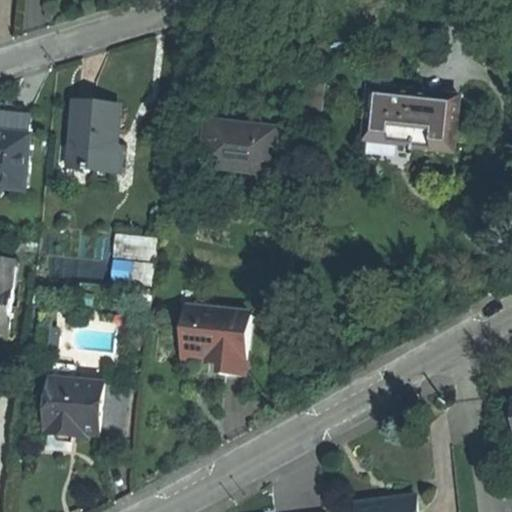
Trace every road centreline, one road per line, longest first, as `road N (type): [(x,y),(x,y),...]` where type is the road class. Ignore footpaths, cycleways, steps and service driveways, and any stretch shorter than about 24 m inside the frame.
road 1 (tertiary): [(511,320),(160,511)]
road 2 (residential): [(218,0),(0,67)]
road 3 (track): [(468,345),(489,511)]
